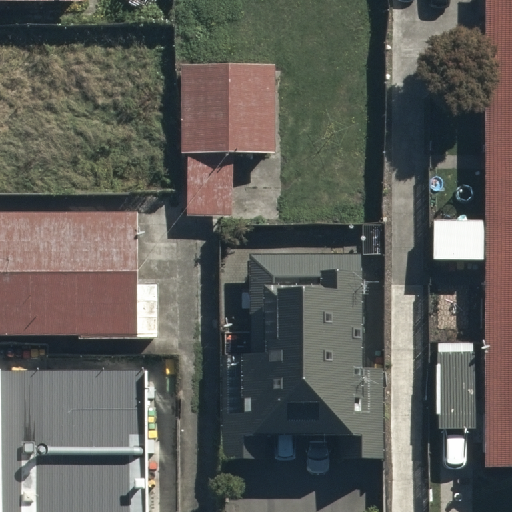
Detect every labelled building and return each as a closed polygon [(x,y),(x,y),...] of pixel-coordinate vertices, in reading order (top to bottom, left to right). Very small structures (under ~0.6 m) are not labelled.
[(511,0),(487,0),(484,462),(511,461),(511,0)] [(0,64),(16,64),(16,47),(32,47),(32,20),(0,20),(0,16),(0,64)] [(113,23),(65,24),(66,87),(105,86),(104,57),(114,57),(113,23)] [(271,65),(183,65),(183,214),(231,214),(231,148),(272,147),(271,65)] [(135,209),(0,211),(0,332),(131,331),(135,209)] [(354,268),(241,267),(239,437),(358,434),(354,268)] [(475,334),(436,335),(437,422),(475,422),(475,334)] [(158,511),(159,368),(0,368),(0,511),(158,511)]
